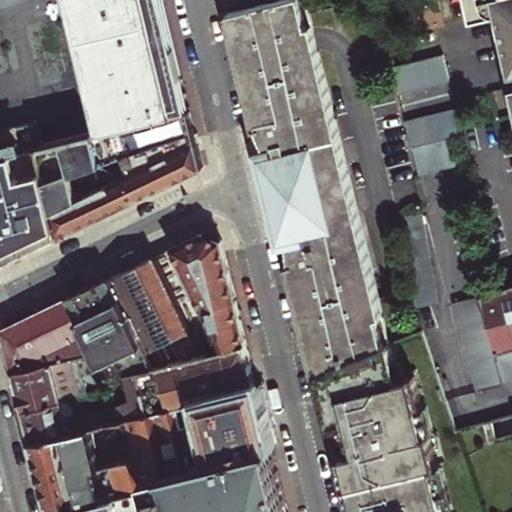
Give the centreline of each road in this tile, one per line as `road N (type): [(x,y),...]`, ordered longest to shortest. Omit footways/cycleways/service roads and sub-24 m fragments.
road 1 (residential): [(239,182),(321,511)]
road 2 (residential): [(0,297),(239,182)]
road 3 (residential): [(196,0),(239,182)]
